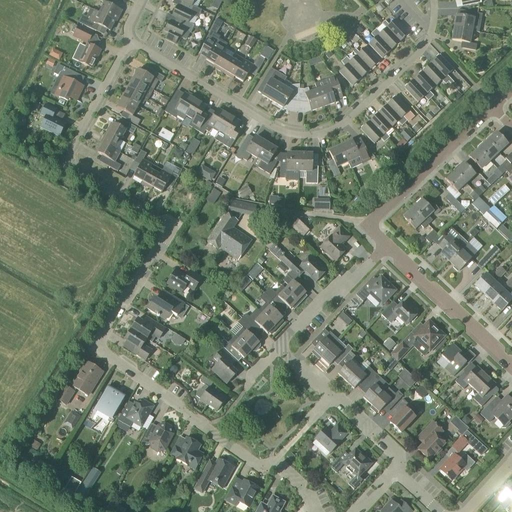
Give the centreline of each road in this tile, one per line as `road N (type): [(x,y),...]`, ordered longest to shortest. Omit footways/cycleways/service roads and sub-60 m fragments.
road 1 (residential): [(274,462),(255,465),(100,347),(173,228),(64,161),(131,40)]
road 2 (residential): [(433,0),(431,30),(418,51),(338,129),(318,136),(271,126),(131,40)]
road 3 (residential): [(386,247),(368,230),(373,223),(497,107)]
road 4 (residential): [(511,363),(386,247)]
road 5 (residential): [(278,345),(386,247)]
